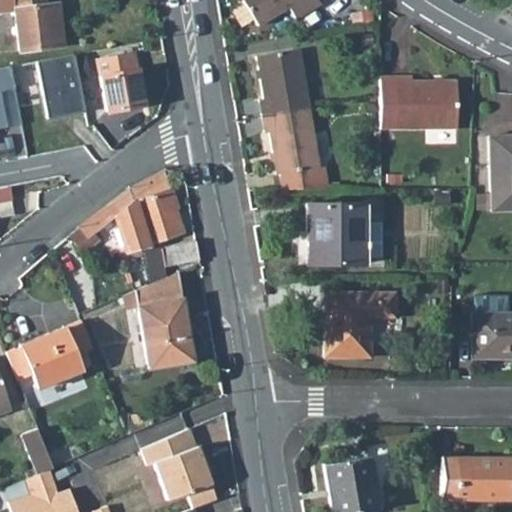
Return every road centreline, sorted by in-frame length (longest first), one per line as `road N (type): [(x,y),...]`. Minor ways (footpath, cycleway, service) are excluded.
road 1 (tertiary): [(206,132),(253,401)]
road 2 (residential): [(511,402),(253,401)]
road 3 (residential): [(0,261),(150,149),(206,132)]
road 4 (tertiary): [(184,0),(206,132)]
